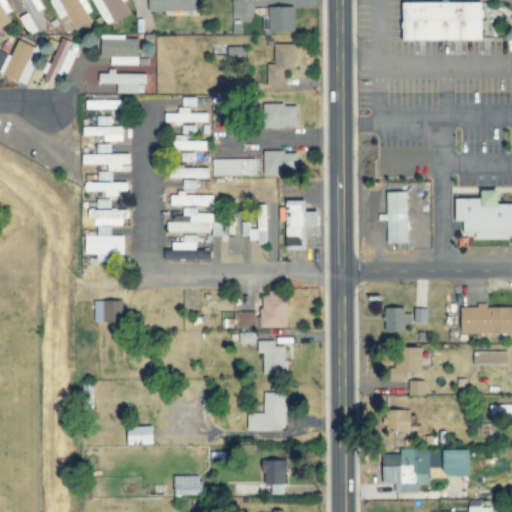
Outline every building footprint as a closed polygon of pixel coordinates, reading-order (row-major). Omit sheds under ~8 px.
[(40,10),(34,0),(17,0),(25,14),(18,17),(27,35),(45,26),(37,11),(40,10)] [(89,12),(83,0),(48,0),(60,24),(69,20),(73,30),(90,22),(86,13),(89,12)] [(91,0),(103,27),(131,14),(124,0),(91,0)] [(148,0),(149,12),(200,11),(199,0),(148,0)] [(0,28),(12,21),(0,1),(0,28)] [(482,2),(403,3),(403,41),(483,40),(482,2)] [(294,7),(268,7),(268,31),(294,32),(294,7)] [(109,65),(137,65),(137,36),(99,37),(99,57),(109,57),(109,65)] [(67,70),(77,46),(60,38),(42,80),(52,85),(60,67),(67,70)] [(17,40),(10,56),(0,51),(0,73),(25,84),(38,49),(17,40)] [(295,44),(274,44),(273,64),(267,64),(267,86),(285,86),(286,73),(294,73),(295,44)] [(98,84),(116,84),(116,94),(144,93),(144,73),(106,73),(106,74),(98,74),(98,84)] [(122,109),(122,100),(85,101),(85,110),(122,109)] [(297,105),(266,104),(265,128),(296,128),(297,105)] [(206,113),(188,113),(188,108),(176,108),(176,114),(163,113),(163,122),(206,123),(206,113)] [(195,126),(180,126),(180,134),(195,133),(195,126)] [(122,127),(82,127),(83,136),(104,135),(104,141),(122,141),(122,127)] [(185,136),(172,136),(172,149),(205,150),(205,141),(185,141),(185,136)] [(264,176),(296,175),(296,151),(263,152),(264,176)] [(129,154),(82,154),(82,165),(106,165),(106,171),(122,171),(122,164),(129,164),(129,154)] [(212,176),(256,176),(256,159),(211,160),(212,176)] [(207,177),(207,168),(171,169),(171,178),(207,177)] [(127,183),(85,182),(85,191),(104,191),(104,196),(117,196),(117,191),(127,191),(127,183)] [(456,199),(457,222),(464,222),(464,233),(476,233),(476,240),(507,239),(507,233),(511,233),(511,204),(499,205),(499,191),(482,191),(482,199),(456,199)] [(386,192),(387,215),(378,215),(378,221),(387,220),(387,243),(408,243),(407,192),(386,192)] [(212,196),(169,195),(169,205),(212,206),(212,196)] [(306,200),(285,201),(286,250),(307,249),(306,227),(320,226),(319,211),(307,212),(306,200)] [(240,222),(240,236),(248,236),(248,243),(265,243),(265,205),(254,205),(254,228),(248,229),(248,222),(240,222)] [(124,236),(111,236),(111,227),(97,227),(97,235),(85,235),(85,255),(97,254),(97,265),(110,265),(110,255),(124,254),(124,236)] [(261,328),(287,328),(287,292),(261,292),(261,328)] [(121,301),(94,301),(94,322),(121,322),(121,301)] [(511,333),(511,306),(476,306),(475,308),(461,308),(461,333),(511,333)] [(384,309),(383,332),(404,333),(404,324),(410,324),(411,310),(384,309)] [(427,324),(427,309),(414,309),(413,324),(427,324)] [(254,312),(231,311),(231,328),(254,329),(254,312)] [(263,353),(263,375),(286,375),(287,347),(275,347),(275,341),(258,341),(257,353),(263,353)] [(422,348),(394,347),(394,373),(421,374),(422,348)] [(507,364),(507,351),(473,352),(473,365),(507,364)] [(408,397),(425,396),(424,381),(408,381),(408,397)] [(83,407),(93,406),(92,384),(82,384),(83,407)] [(247,430),(286,430),(286,393),(263,393),(263,414),(247,414),(247,430)] [(511,404),(490,404),(490,416),(511,416),(511,404)] [(389,432),(411,433),(411,411),(385,410),(385,421),(389,421),(389,432)] [(127,446),(153,445),(152,427),(127,428),(127,446)] [(383,467),(384,484),(394,484),(395,493),(417,493),(417,486),(430,485),(429,468),(444,468),(443,450),(401,450),(401,467),(383,467)] [(470,477),(469,451),(445,451),(446,477),(470,477)] [(286,461),(263,461),(263,485),(271,485),(271,495),(285,495),(286,461)] [(201,495),(200,475),(173,476),(174,496),(201,495)] [(490,511),(490,508),(481,508),(480,501),(467,502),(467,511),(490,511)]
